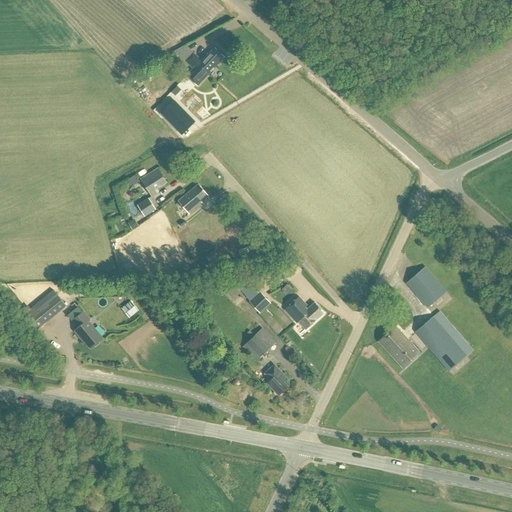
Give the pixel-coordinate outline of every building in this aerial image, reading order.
[(185,61),(193,68),(186,76),(198,87),(225,59),(215,49),(205,59),(203,58),(201,60),(193,53),(185,61)] [(151,72),(139,78),(141,82),(171,69),(166,60),(149,68),(151,72)] [(174,102),(162,114),(182,134),(194,122),(174,102)] [(166,182),(158,169),(141,180),(149,193),(152,197),(156,195),(153,190),(166,182)] [(208,196),(199,184),(178,201),(189,214),(200,205),(199,203),(208,196)] [(148,198),(137,205),(145,217),(148,215),(156,210),(149,199),(148,198)] [(167,206),(162,214),(168,218),(173,210),(167,206)] [(133,220),(128,223),(133,230),(138,227),(133,220)] [(458,252),(462,248),(455,241),(451,245),(458,252)] [(218,273),(219,273),(227,266),(226,264),(219,255),(214,250),(205,257),(218,273)] [(231,272),(240,271),(244,270),(255,268),(255,267),(261,266),(260,258),(230,262),(231,271),(231,272)] [(406,284),(428,308),(448,291),(426,267),(406,284)] [(241,273),(234,280),(239,286),(238,287),(261,313),(271,304),(241,273)] [(35,333),(44,325),(67,306),(54,290),(31,309),(28,306),(26,307),(19,313),(35,333)] [(298,322),(299,320),(307,329),(324,314),(314,303),(307,309),(305,307),(308,305),(300,296),(286,308),(298,322)] [(139,311),(131,301),(122,308),(130,318),(139,311)] [(247,310),(243,314),(249,320),(253,317),(247,310)] [(90,320),(84,312),(74,320),(80,327),(75,331),(80,337),(90,349),(103,338),(89,321),(90,320)] [(434,317),(416,332),(449,371),(467,356),(434,317)] [(401,367),(418,351),(395,325),(377,341),(401,367)] [(262,329),(242,348),(256,363),(276,344),(262,329)] [(278,395),(288,386),(284,381),(288,378),(275,364),(266,372),(271,379),(267,382),(278,395)] [(485,383),(479,391),(487,397),(493,389),(485,383)] [(438,425),(434,429),(438,433),(442,429),(438,425)]
